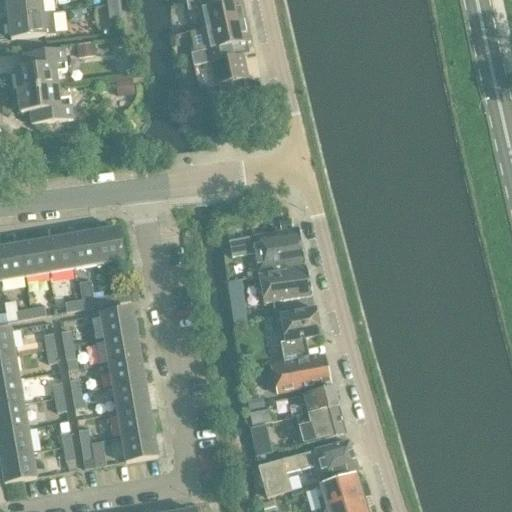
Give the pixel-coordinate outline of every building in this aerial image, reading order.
[(8,20),(43,16),(41,0),(5,0),(6,3),(3,4),(5,14),(7,14),(8,20)] [(106,0),(107,8),(118,7),(116,0),(106,0)] [(198,11),(202,32),(246,23),(241,1),(214,7),(213,0),(189,0),(185,1),(188,13),(198,11)] [(109,21),(119,20),(118,7),(107,8),(109,21)] [(43,16),(8,20),(9,27),(6,27),(7,37),(10,37),(11,42),(56,37),(53,16),(43,17),(43,16)] [(202,32),(189,35),(194,56),(191,56),(193,69),(209,65),(214,88),(248,81),(243,58),(233,60),(231,49),(248,45),(250,45),(246,23),(202,32)] [(94,58),(93,45),(75,47),(77,59),(94,58)] [(14,71),(17,93),(58,89),(56,75),(67,74),(64,52),(22,57),(24,70),(14,71)] [(118,99),(134,97),(132,81),(116,83),(118,99)] [(19,116),(28,114),(30,128),(38,127),(72,123),(70,100),(59,102),(58,89),(17,93),(19,116)] [(291,222),(279,224),(280,233),(292,231),(291,222)] [(93,236),(98,268),(123,264),(118,231),(93,236)] [(232,260),(235,259),(255,255),(259,275),(305,266),(299,231),(232,244),(229,244),(232,260)] [(74,273),(98,268),(93,236),(68,240),(74,273)] [(49,277),(74,273),(68,240),(44,244),(49,277)] [(25,281),(49,277),(44,244),(19,248),(25,281)] [(0,285),(25,281),(19,248),(0,251),(0,285)] [(258,279),(260,289),(263,307),(312,299),(307,271),(258,279)] [(131,305),(129,296),(129,294),(104,299),(105,309),(131,305)] [(81,313),(105,309),(104,299),(79,303),(81,313)] [(32,321),(30,312),(17,314),(15,303),(4,305),(6,316),(5,316),(7,326),(32,321)] [(66,315),(81,313),(79,303),(64,306),(66,315)] [(244,303),(230,305),(233,325),(247,323),(244,303)] [(30,312),(32,321),(46,319),(45,309),(30,312)] [(285,345),(280,347),(284,366),(311,360),(306,342),(321,338),(314,311),(279,319),(285,345)] [(104,342),(136,337),(132,312),(100,318),(104,342)] [(0,360),(15,358),(11,333),(0,335),(0,360)] [(63,349),(73,348),(71,334),(61,336),(63,349)] [(46,353),(55,351),(53,337),(44,338),(46,353)] [(108,367),(141,361),(136,337),(104,342),(108,367)] [(68,374),(77,372),(73,348),(63,349),(68,374)] [(55,351),(46,353),(48,367),(58,366),(55,351)] [(0,385),(20,382),(15,358),(0,360),(0,385)] [(331,386),(324,358),(271,370),(277,397),(331,386)] [(247,359),(236,361),(239,375),(240,375),(250,373),(247,359)] [(113,391),(145,386),(141,361),(108,367),(113,391)] [(0,410),(24,407),(20,382),(0,385),(0,410)] [(79,382),(69,384),(72,398),(82,397),(79,382)] [(54,402),(64,400),(61,385),(51,387),(54,402)] [(117,416),(149,410),(145,386),(113,391),(117,416)] [(291,421),(295,420),(337,409),(332,391),(303,398),(305,406),(289,410),(291,421)] [(82,397),(72,398),(75,414),(84,412),(82,397)] [(64,400),(54,402),(57,416),(67,414),(64,400)] [(260,401),(245,404),(247,414),(263,411),(260,401)] [(0,436),(28,431),(24,407),(0,410),(0,436)] [(337,409),(295,420),(303,448),(344,437),(337,409)] [(121,440),(154,435),(149,410),(117,416),(121,440)] [(270,412),(249,416),(251,428),(272,424),(270,412)] [(250,432),(255,460),(271,457),(266,429),(250,432)] [(0,457),(1,461),(33,456),(28,431),(0,436),(0,457)] [(82,448),(90,447),(88,432),(79,434),(82,448)] [(64,451),(73,450),(71,435),(62,437),(64,451)] [(154,435),(121,440),(126,466),(158,460),(154,435)] [(348,444),(257,471),(265,502),(290,495),(286,478),(318,469),(322,483),(358,473),(348,444)] [(94,470),(93,461),(90,447),(82,448),(86,472),(94,470)] [(68,475),(78,473),(73,450),(64,451),(67,466),(68,475)] [(33,456),(1,461),(5,487),(37,482),(33,456)] [(319,490),(313,492),(314,494),(319,511),(363,511),(360,501),(354,479),(319,490)] [(275,511),(273,503),(262,506),(263,511),(275,511)]
